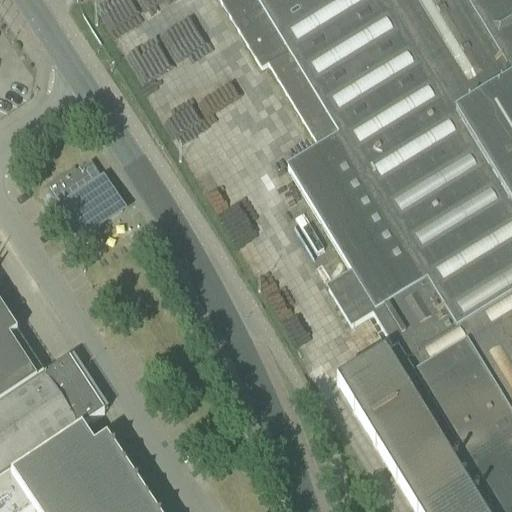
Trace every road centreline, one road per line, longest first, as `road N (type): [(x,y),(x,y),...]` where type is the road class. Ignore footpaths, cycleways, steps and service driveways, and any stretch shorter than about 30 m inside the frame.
road 1 (tertiary): [(304,511),(263,402),(203,282),(87,93)]
road 2 (unclassified): [(193,511),(0,210)]
